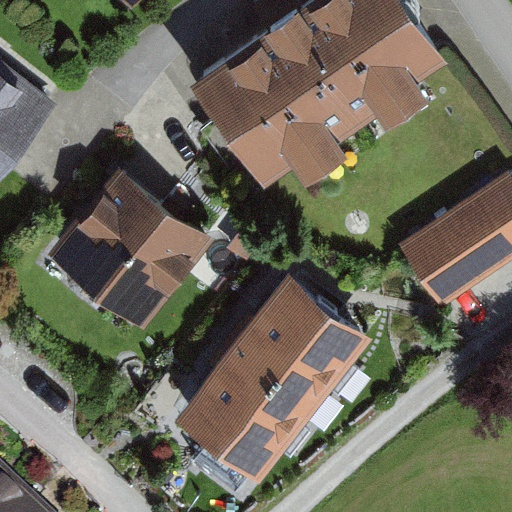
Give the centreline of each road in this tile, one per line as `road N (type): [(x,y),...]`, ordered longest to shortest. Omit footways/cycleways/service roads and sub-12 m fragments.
road 1 (residential): [(511,330),(293,511)]
road 2 (residential): [(124,511),(0,394)]
